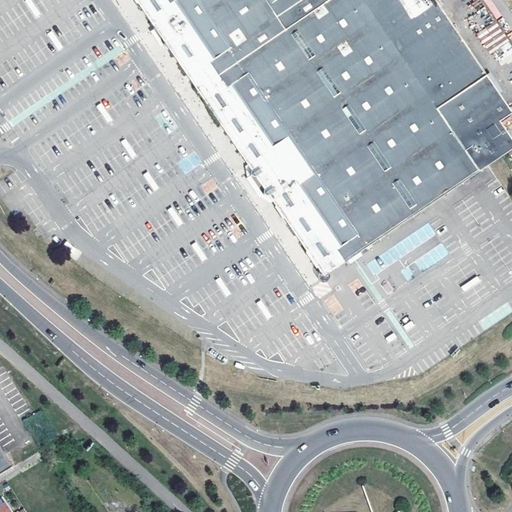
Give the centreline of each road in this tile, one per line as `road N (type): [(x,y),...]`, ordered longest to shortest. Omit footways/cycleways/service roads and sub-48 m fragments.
road 1 (secondary): [(305,448),(247,438),(91,335),(0,257)]
road 2 (secondary): [(0,286),(115,385),(246,472),(269,504)]
